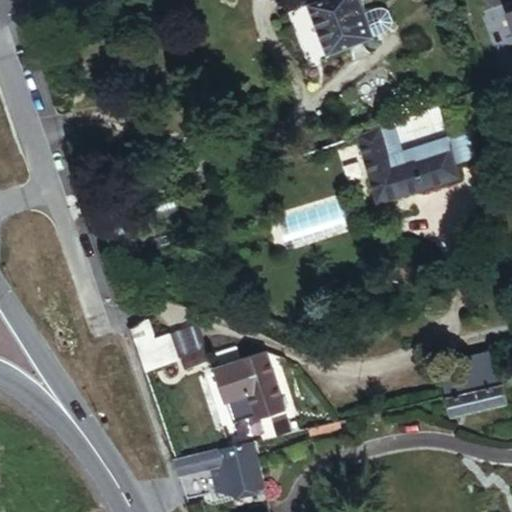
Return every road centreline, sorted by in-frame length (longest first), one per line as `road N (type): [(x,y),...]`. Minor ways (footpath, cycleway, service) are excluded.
road 1 (residential): [(63,180),(15,29)]
road 2 (residential): [(109,325),(63,180)]
road 3 (secondary): [(57,401),(131,511)]
road 4 (secondary): [(57,401),(0,291)]
